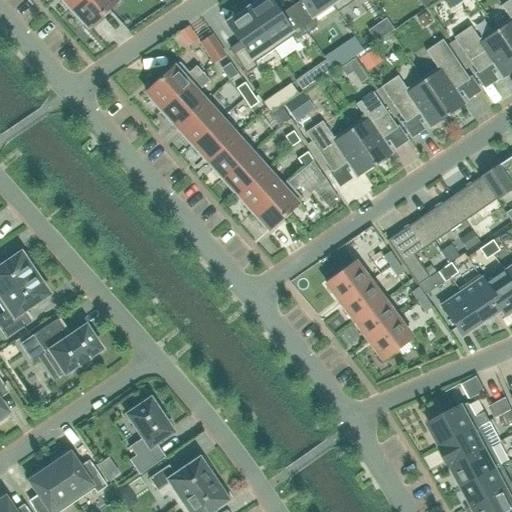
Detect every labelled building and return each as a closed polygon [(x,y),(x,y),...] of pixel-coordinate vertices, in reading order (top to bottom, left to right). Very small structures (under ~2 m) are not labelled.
[(61,0),(62,1),(61,2),(70,12),(82,0),(61,0)] [(82,0),(70,12),(82,26),(83,24),(87,28),(118,0),(82,0)] [(269,0),(260,0),(246,10),(273,50),(293,37),(296,41),(306,34),(292,13),(282,20),(269,0)] [(327,0),(297,0),(302,6),(292,13),(306,34),(317,27),(311,19),(330,6),(331,5),(327,0)] [(327,0),(331,5),(330,6),(336,14),(355,0),(327,0)] [(493,29),(511,57),(511,0),(509,0),(500,6),(509,19),(493,29)] [(246,10),(225,24),(241,48),(231,54),(245,75),(256,68),(254,64),(273,50),(246,10)] [(502,78),(511,70),(511,57),(493,29),(478,40),(469,27),(453,39),(477,74),(492,64),(502,78)] [(199,44),(213,64),(225,56),(211,36),(199,44)] [(420,79),(446,116),(462,104),(453,91),(468,80),(441,40),(425,52),(436,68),(420,79)] [(371,54),(357,64),(367,78),(381,69),(371,54)] [(149,98),(147,99),(159,113),(189,86),(190,86),(203,75),(195,67),(188,73),(179,63),(145,93),(149,98)] [(429,127),(446,116),(420,79),(405,89),(397,77),(380,88),(404,124),(419,114),(429,127)] [(235,89),(242,99),(251,93),(244,84),(235,89)] [(189,86),(159,113),(168,123),(170,121),(176,128),(204,103),(190,86),(189,86)] [(251,93),(242,99),(249,109),(257,104),(251,93)] [(348,128),(373,165),(390,154),(380,140),(397,129),(372,93),(354,105),(363,118),(348,128)] [(204,103),(176,128),(182,135),(181,136),(190,147),(220,120),(204,103)] [(270,115),(276,124),(286,116),(280,107),(270,115)] [(220,120),(190,147),(199,157),(200,155),(207,162),(235,137),(220,120)] [(356,177),(373,165),(348,128),(332,139),(321,122),(304,133),(331,173),(347,163),(356,177)] [(284,138),(291,148),(299,142),(292,132),(284,138)] [(235,137),(207,162),(213,169),(211,170),(220,180),(250,154),(235,137)] [(296,160),(302,168),(312,161),(307,153),(296,160)] [(250,154),(220,180),(229,191),(231,189),(237,196),(265,170),(250,154)] [(495,200),(511,189),(511,158),(511,157),(480,178),(495,200)] [(312,161),(302,168),(308,176),(318,170),(312,161)] [(265,170),(237,196),(243,203),(241,204),(251,214),(281,187),(280,187),(265,170)] [(464,221),(495,200),(480,178),(449,199),(464,221)] [(281,187),(251,214),(263,228),(264,226),(268,230),(302,200),(285,182),(280,187),(281,187)] [(434,242),(464,221),(449,199),(418,220),(434,242)] [(414,256),(434,242),(418,220),(386,242),(417,286),(429,278),(414,256)] [(492,241),(485,246),(492,255),(499,251),(492,241)] [(479,250),(485,260),(492,255),(485,246),(479,250)] [(0,297),(34,274),(20,253),(0,267),(0,297)] [(389,253),(382,257),(389,267),(395,263),(389,253)] [(395,263),(389,267),(396,277),(402,273),(395,263)] [(325,286),(340,305),(369,283),(355,264),(325,286)] [(450,264),(444,268),(450,278),(457,274),(450,264)] [(503,273),(511,285),(511,267),(504,272),(503,273)] [(444,283),(450,278),(444,268),(437,273),(444,283)] [(501,268),(482,282),(481,282),(501,311),(500,311),(504,317),(511,311),(511,285),(503,273),(504,272),(501,268)] [(48,295),(34,274),(0,297),(0,307),(4,313),(0,315),(0,330),(5,339),(30,322),(23,312),(48,295)] [(457,290),(460,294),(460,293),(481,324),(500,311),(501,311),(481,282),(482,282),(478,276),(457,290)] [(369,283),(340,305),(353,323),(382,301),(369,283)] [(424,298),(417,288),(411,293),(417,303),(424,298)] [(460,294),(440,307),(461,337),(481,324),(460,293),(460,294)] [(424,298),(417,303),(424,313),(431,308),(424,298)] [(382,301),(353,323),(367,341),(396,319),(382,301)] [(367,341),(381,360),(410,339),(396,319),(367,341)] [(56,320),(32,336),(44,354),(42,355),(58,379),(77,365),(79,367),(88,361),(87,359),(100,350),(85,327),(68,338),(56,320)] [(150,399),(126,415),(142,438),(129,447),(135,456),(128,461),(138,476),(165,458),(156,444),(172,433),(165,423),(166,422),(161,415),(160,415),(150,399)] [(469,404),(429,426),(432,431),(430,432),(437,446),(439,445),(441,447),(480,426),(481,427),(490,422),(485,413),(476,418),(469,404)] [(511,412),(501,416),(506,427),(511,424),(511,412)] [(480,426),(441,447),(452,468),(491,446),(481,427),(480,426)] [(491,446),(452,468),(463,488),(502,467),(491,446)] [(55,464),(49,468),(73,504),(93,490),(96,494),(106,487),(91,466),(82,472),(69,454),(67,456),(65,453),(53,461),(55,464)] [(169,493),(176,505),(212,480),(207,472),(210,470),(202,457),(174,476),(168,466),(148,479),(161,498),(169,493)] [(511,484),(502,467),(463,488),(474,508),(511,487),(511,484)] [(60,511),(73,504),(49,468),(42,473),(40,470),(28,478),(30,481),(28,482),(41,500),(31,507),(34,511),(60,511)] [(212,480),(176,505),(181,511),(210,511),(230,499),(221,486),(218,488),(212,480)] [(511,511),(511,487),(474,508),(475,511),(511,511)] [(0,511),(28,511),(27,509),(22,511),(13,511),(4,498),(2,500),(0,497),(0,496),(0,511)]
